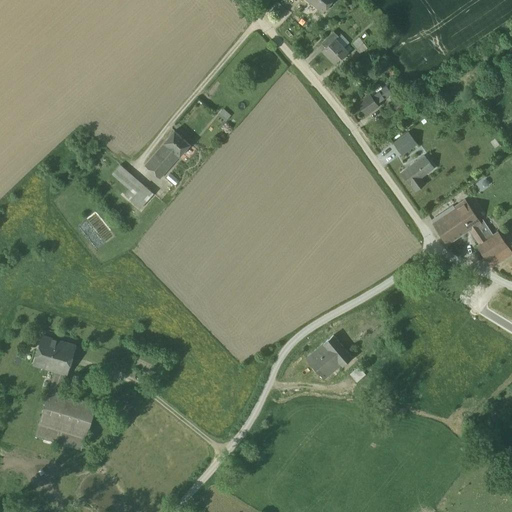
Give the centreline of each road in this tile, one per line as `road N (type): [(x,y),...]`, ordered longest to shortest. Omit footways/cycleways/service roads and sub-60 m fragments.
road 1 (unclassified): [(435,248),(303,331),(240,435),(172,511)]
road 2 (unclassified): [(435,248),(356,133),(243,0)]
